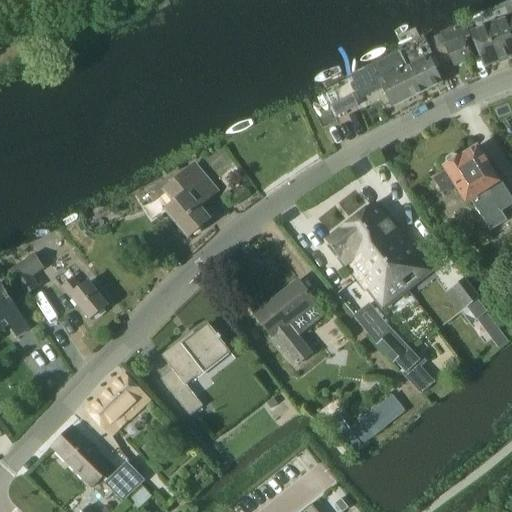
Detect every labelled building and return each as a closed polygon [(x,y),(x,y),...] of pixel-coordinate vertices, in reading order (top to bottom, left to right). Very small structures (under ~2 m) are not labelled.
[(511,3),(507,5),(511,18),(472,33),(485,65),(511,54),(511,3)] [(465,23),(426,39),(432,51),(446,44),(455,66),(473,58),(472,58),(464,39),(471,36),(470,35),(465,23)] [(426,39),(401,52),(408,68),(410,67),(423,92),(442,83),(430,59),(435,56),(432,51),(426,39)] [(373,70),(353,80),(362,98),(383,88),(393,107),(423,92),(410,67),(408,68),(401,52),(371,67),(373,70)] [(340,100),(330,106),(336,117),(346,112),(340,100)] [(471,201),(483,220),(483,219),(497,242),(511,232),(511,197),(501,180),(500,181),(478,147),(458,160),(456,158),(452,157),(449,159),(448,163),(449,165),(445,168),(447,172),(434,179),(443,193),(455,185),(467,204),(471,201)] [(172,203),(165,209),(189,237),(210,219),(199,207),(217,191),(194,164),(162,191),(172,203)] [(326,242),(374,303),(381,312),(434,272),(399,227),(396,230),(375,204),(326,242)] [(7,272),(24,298),(40,288),(33,278),(44,270),(34,255),(7,272)] [(69,295),(70,295),(90,321),(108,306),(89,282),(81,288),(73,278),(62,287),(69,295)] [(465,278),(451,289),(467,309),(469,312),(474,319),(477,322),(488,314),(478,300),(479,300),(480,299),(467,281),(466,280),(465,278)] [(299,281),(269,304),(272,308),(258,319),(272,338),(274,336),(296,365),(311,353),(289,325),(316,303),(299,281)] [(0,332),(6,332),(5,329),(9,327),(16,338),(30,329),(0,284),(0,283),(0,332)] [(162,355),(173,369),(173,370),(161,380),(190,418),(203,408),(185,386),(196,377),(198,378),(231,353),(220,338),(221,337),(219,334),(217,335),(208,323),(186,340),(185,338),(162,355)] [(420,361),(395,334),(392,338),(388,335),(376,347),(393,365),(395,363),(406,374),(420,361)] [(123,374),(87,410),(111,436),(135,415),(149,400),(123,374)] [(273,396),(263,403),(271,414),(281,406),(273,396)] [(352,426),(347,430),(360,448),(373,438),(402,414),(389,398),(360,420),(352,426)] [(52,447),(92,487),(92,488),(105,502),(113,494),(122,503),(144,481),(127,463),(115,474),(111,469),(112,467),(96,452),(97,450),(91,444),(90,445),(72,427),(52,447)] [(341,499),(335,504),(341,511),(344,511),(349,509),(341,499)]
